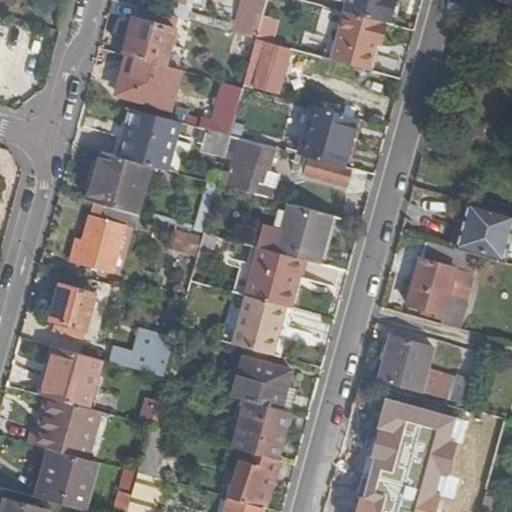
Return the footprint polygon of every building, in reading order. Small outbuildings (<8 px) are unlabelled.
[(200,0),(184,0),(184,5),(198,8),(200,0)] [(237,0),(233,32),(273,38),(276,20),(261,18),(263,0),(237,0)] [(347,0),(344,12),(345,12),(381,22),(389,25),(395,4),(390,2),(390,0),(347,0)] [(345,12),(332,62),(366,71),(381,22),(345,12)] [(134,21),(124,58),(127,59),(164,68),(174,33),(134,21)] [(267,46),(256,88),(273,93),(285,51),(267,46)] [(164,68),(127,59),(122,79),(126,80),(121,98),(169,112),(180,73),(164,68)] [(202,120),(200,130),(205,131),(230,138),(243,90),(222,84),(211,123),(202,120)] [(330,98),(326,113),(359,122),(364,123),(368,108),(330,98)] [(326,113),(310,108),(298,156),(346,169),(359,122),(326,113)] [(180,125),(128,111),(123,128),(129,130),(126,140),(122,140),(117,160),(151,169),(166,173),(180,125)] [(230,138),(205,131),(200,153),(224,159),(230,138)] [(224,159),(216,187),(268,201),(269,201),(276,178),(266,176),(274,150),(230,138),(224,159)] [(138,217),(151,169),(117,160),(100,155),(87,203),(138,217)] [(298,156),(295,155),(292,168),(307,173),(306,177),(345,188),(350,169),(346,169),(298,156)] [(216,187),(208,185),(194,233),(203,235),(216,187)] [(334,219),(269,201),(268,201),(265,211),(286,216),(275,254),(304,262),(321,267),(334,219)] [(511,233),(511,218),(470,206),(458,254),(482,260),(503,267),(511,233)] [(124,230),(89,220),(83,245),(76,242),(71,262),(111,274),(124,230)] [(191,231),(176,227),(170,249),(185,254),(191,231)] [(462,332),(482,260),(458,254),(425,244),(407,307),(433,313),(431,319),(438,321),(437,326),(462,332)] [(302,269),(304,262),(275,254),(257,250),(245,296),(286,307),(298,268),(302,269)] [(291,309),(302,269),(298,268),(286,307),(291,309)] [(60,287),(50,322),(62,326),(60,335),(82,341),(94,297),(60,287)] [(226,322),(221,341),(233,344),(273,356),(280,358),(294,309),(291,309),(286,307),(245,296),(239,294),(231,323),(226,322)] [(115,350),(111,364),(164,378),(174,342),(140,333),(134,355),(115,350)] [(391,339),(379,381),(467,405),(473,385),(425,371),(431,351),(391,339)] [(43,397),(51,399),(89,409),(102,362),(56,350),(43,397)] [(233,397),(247,401),(289,413),(294,393),(285,390),(289,373),(244,360),(233,397)] [(369,394),(359,392),(355,406),(365,409),(369,394)] [(87,460),(100,413),(89,409),(51,399),(42,432),(33,430),(29,445),(48,450),(87,460)] [(244,452),(275,461),(279,445),(282,440),(289,413),(247,401),(233,450),(244,452)] [(171,409),(156,405),(150,426),(150,427),(165,431),(171,409)] [(487,491),(506,423),(471,413),(469,413),(449,481),(487,491)] [(382,511),(384,507),(406,426),(371,416),(344,511),(382,511)] [(165,431),(150,427),(138,473),(151,477),(168,482),(169,477),(154,472),(166,432),(165,431)] [(83,511),(96,463),(87,460),(48,450),(35,499),(82,511),(83,511)] [(126,452),(123,463),(135,467),(138,455),(126,452)] [(264,509),(266,509),(275,479),(272,478),(276,461),(275,461),(244,452),(230,500),(264,509)] [(403,511),(408,511),(432,511),(440,465),(411,460),(403,511)] [(126,511),(138,473),(125,471),(113,511),(126,511)] [(126,511),(140,511),(151,477),(138,473),(126,511)] [(497,511),(500,503),(485,499),(481,511),(497,511)] [(263,511),(264,509),(230,500),(226,511),(263,511)] [(150,501),(146,511),(162,511),(165,505),(150,501)] [(42,511),(4,502),(1,511),(42,511)]
